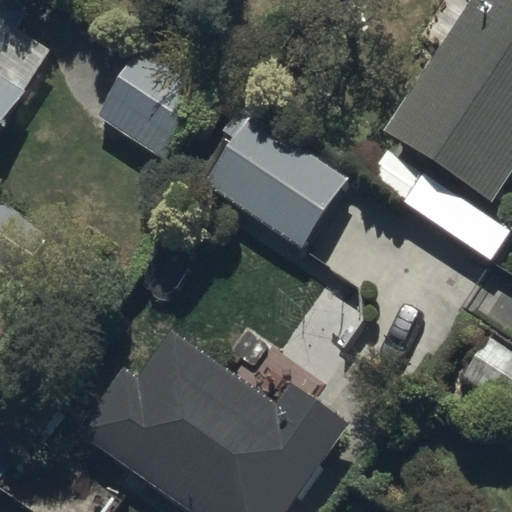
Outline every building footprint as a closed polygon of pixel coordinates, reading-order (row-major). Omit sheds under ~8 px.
[(0,0),(0,149),(35,97),(29,93),(52,59),(23,40),(40,16),(16,0),(0,0)] [(511,219),(497,210),(511,186),(511,0),(479,0),(389,139),(397,145),(371,185),(497,267),(511,244),(511,219)] [(152,50),(100,123),(168,169),(219,96),(152,50)] [(259,121),(210,193),(307,259),(356,187),(259,121)] [(0,201),(0,272),(29,294),(63,248),(0,201)] [(329,511),(375,447),(295,391),(281,410),(175,337),(143,382),(132,374),(85,443),(184,511),(329,511)] [(511,353),(492,340),(463,383),(511,415),(511,353)]
